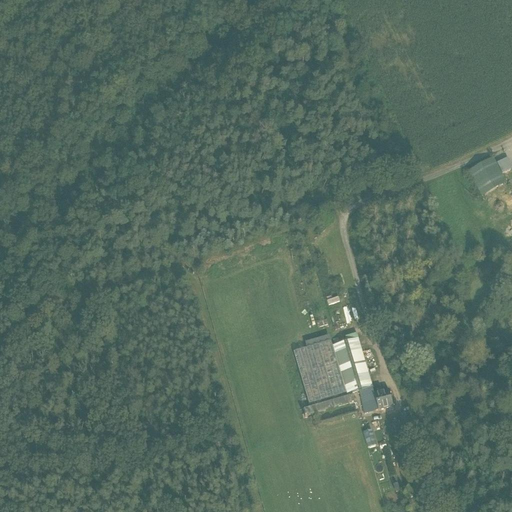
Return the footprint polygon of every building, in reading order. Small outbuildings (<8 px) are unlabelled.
[(481,197),(507,184),(492,159),(468,172),(481,197)] [(358,339),(332,347),(347,394),(347,395),(361,391),(370,388),(372,387),(358,339)] [(331,342),(293,353),(309,405),(347,394),(332,347),(331,342)] [(361,391),(363,399),(372,396),(370,388),(361,391)] [(389,392),(374,395),(374,396),(376,402),(378,411),(393,407),(389,392)] [(315,406),(301,410),(304,419),(306,419),(306,417),(355,402),(353,396),(315,407),(315,406)] [(376,402),(374,396),(372,396),(363,399),(367,414),(375,412),(373,403),(376,402)] [(401,450),(412,447),(405,422),(393,426),(401,450)] [(368,448),(376,446),(372,432),(363,434),(368,448)] [(412,447),(401,450),(404,459),(415,456),(412,447)]
